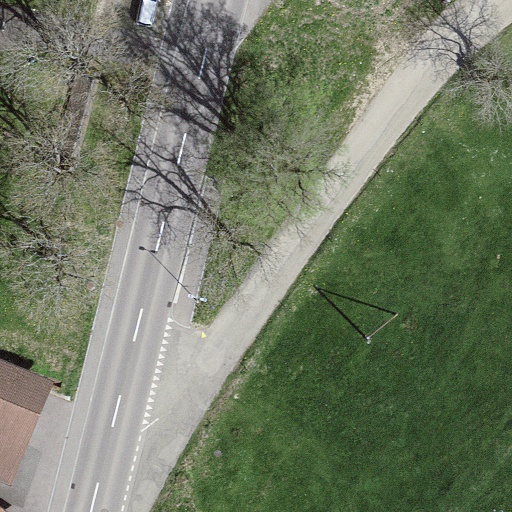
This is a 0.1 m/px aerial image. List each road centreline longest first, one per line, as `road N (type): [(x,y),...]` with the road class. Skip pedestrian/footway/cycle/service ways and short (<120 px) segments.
road 1 (residential): [(108,436),(149,426),(171,405),(409,89),(501,0)]
road 2 (tertiary): [(108,436),(221,0)]
